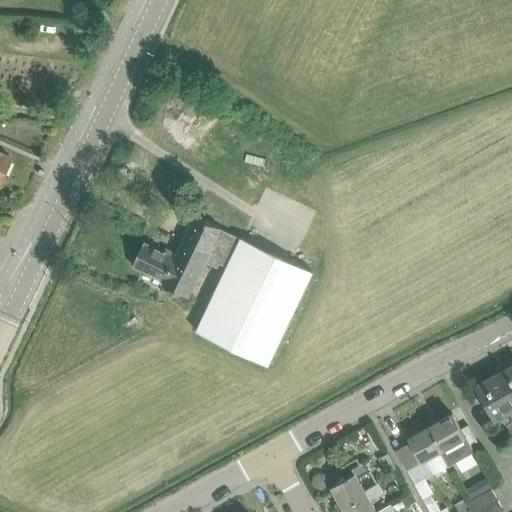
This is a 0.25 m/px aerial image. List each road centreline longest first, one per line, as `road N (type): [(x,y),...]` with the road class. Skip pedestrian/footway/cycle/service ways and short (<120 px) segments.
road 1 (secondary): [(0,332),(166,0)]
road 2 (residential): [(271,457),(511,325)]
road 3 (track): [(257,216),(88,109)]
road 4 (track): [(141,48),(90,37),(17,49),(0,35)]
